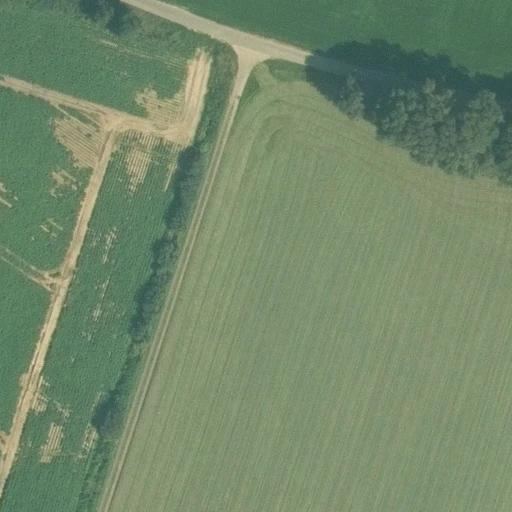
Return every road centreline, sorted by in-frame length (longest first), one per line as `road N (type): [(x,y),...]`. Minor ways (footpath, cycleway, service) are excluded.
road 1 (unclassified): [(108,511),(265,46)]
road 2 (unclassified): [(511,102),(265,46)]
